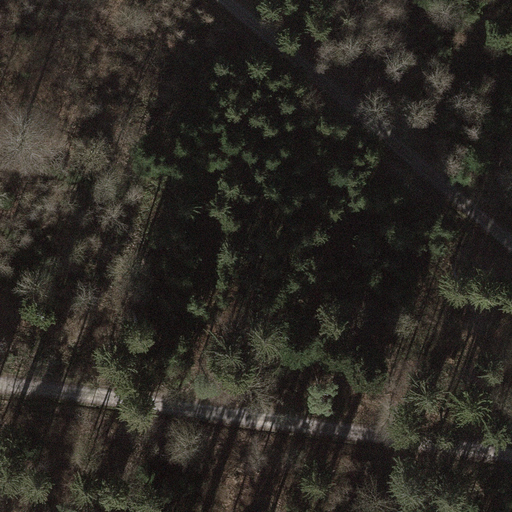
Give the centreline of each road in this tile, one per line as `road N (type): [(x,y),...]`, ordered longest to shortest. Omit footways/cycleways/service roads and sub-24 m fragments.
road 1 (track): [(0,386),(511,455)]
road 2 (track): [(246,0),(511,224)]
